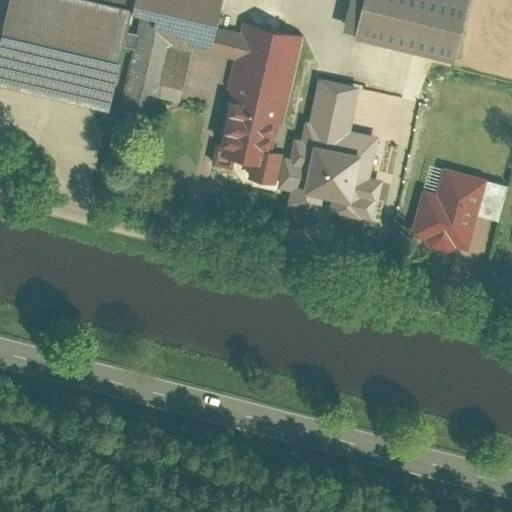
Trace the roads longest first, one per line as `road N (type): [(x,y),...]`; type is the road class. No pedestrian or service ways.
road 1 (primary): [(0,347),(511,482)]
road 2 (unclassified): [(0,190),(511,324)]
